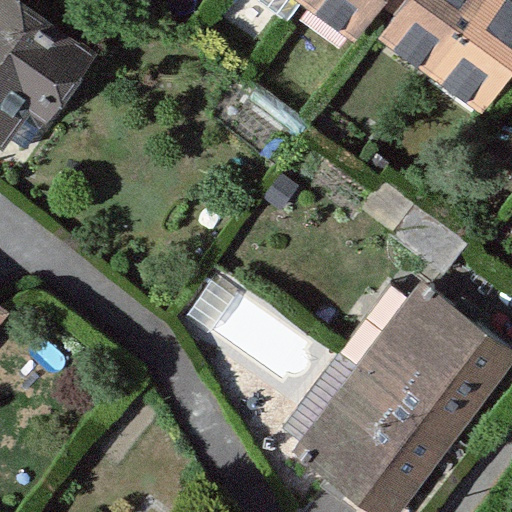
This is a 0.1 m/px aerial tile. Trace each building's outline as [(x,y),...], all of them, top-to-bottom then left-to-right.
[(0,0),(0,137),(4,141),(30,103),(46,115),(95,44),(35,0),(0,0)] [(376,0),(305,0),(352,34),(376,0)] [(428,69),(479,0),(398,0),(376,31),(428,69)] [(511,0),(479,0),(428,69),(479,106),(511,61),(511,0)] [(391,233),(443,270),(466,238),(414,201),(391,233)] [(356,360),(455,435),(511,357),(511,344),(420,275),(356,360)] [(0,315),(11,302),(0,293),(0,315)] [(396,511),(455,435),(356,360),(292,446),(379,511),(396,511)]
